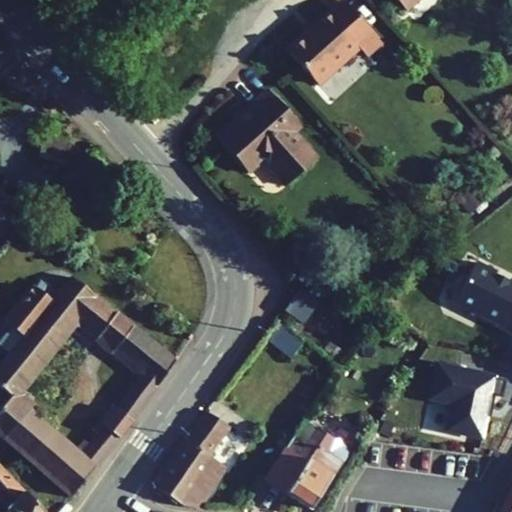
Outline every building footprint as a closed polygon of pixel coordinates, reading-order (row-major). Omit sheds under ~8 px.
[(394,0),(404,10),(415,0),(394,0)] [(341,1),(285,51),(315,84),(357,47),(365,57),(380,44),(341,1)] [(292,132),(299,126),(267,90),(235,118),(238,122),(217,140),(246,173),(261,160),(285,186),(316,159),(292,132)] [(41,137),(37,157),(61,162),(65,142),(41,137)] [(12,184),(31,201),(51,178),(32,161),(12,184)] [(483,201),(471,187),(457,199),(469,213),(483,201)] [(0,217),(12,209),(0,193),(0,217)] [(0,233),(18,216),(12,209),(0,217),(0,233)] [(511,284),(455,260),(433,308),(511,341),(511,284)] [(10,329),(0,340),(0,347),(9,355),(0,365),(0,436),(68,496),(77,487),(82,488),(81,480),(175,360),(72,278),(57,296),(51,303),(37,292),(33,289),(4,323),(10,329)] [(37,292),(51,303),(57,296),(42,285),(37,292)] [(335,358),(341,350),(329,341),(323,349),(335,358)] [(482,438),(498,373),(418,360),(407,394),(436,401),(429,428),(482,438)] [(204,411),(152,483),(155,489),(182,507),(195,508),(223,466),(209,456),(229,428),(204,411)] [(343,446),(304,419),(265,480),(310,510),(344,457),(346,451),(343,446)] [(41,511),(0,467),(0,511),(41,511)] [(511,511),(511,493),(502,511),(511,511)]
